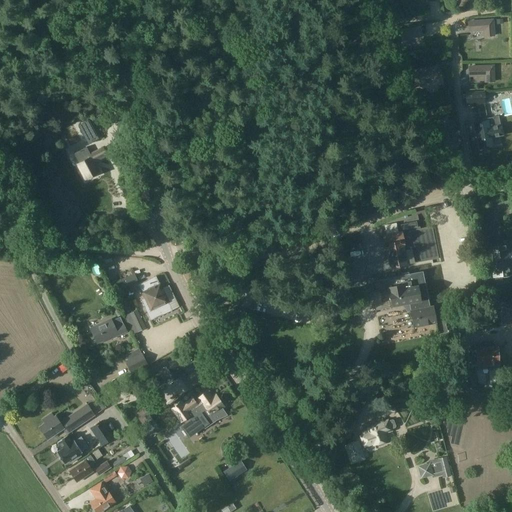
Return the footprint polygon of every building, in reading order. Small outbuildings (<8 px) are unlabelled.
[(436,5),(426,5),(426,20),(437,19),(436,5)] [(493,21),(467,22),(467,33),(483,32),(483,38),(494,37),(493,21)] [(421,39),(420,28),(394,31),(396,48),(407,47),(406,41),(421,39)] [(439,78),(437,67),(411,71),(414,88),(425,86),(424,80),(439,78)] [(494,83),(494,82),(494,67),(468,67),(469,78),(484,77),(484,84),(494,83)] [(449,128),(445,119),(430,126),(441,149),(451,145),(445,130),(449,128)] [(491,123),(476,126),(481,151),(496,148),(494,140),(503,138),(501,125),(491,127),(491,123)] [(90,127),(81,132),(80,132),(84,140),(87,145),(97,140),(90,127)] [(84,161),(78,164),(84,177),(90,174),(91,177),(98,173),(94,166),(95,165),(94,162),(107,155),(103,148),(83,159),(84,161)] [(385,248),(386,248),(390,269),(438,259),(432,227),(383,236),(385,248)] [(494,276),(511,273),(506,244),(489,246),(494,276)] [(429,307),(422,272),(371,282),(376,310),(409,304),(410,308),(413,328),(436,323),(433,307),(429,307)] [(137,282),(133,274),(121,280),(124,287),(137,282)] [(155,276),(138,284),(145,299),(141,300),(151,320),(171,310),(155,276)] [(133,286),(133,284),(124,288),(126,293),(132,290),(130,287),(133,286)] [(137,311),(123,317),(132,335),(146,329),(137,311)] [(115,328),(111,319),(91,328),(97,343),(110,337),(111,339),(126,332),(123,324),(115,328)] [(498,368),(498,364),(497,355),(500,355),(500,347),(476,348),(477,365),(478,365),(478,370),(498,368)] [(185,352),(160,368),(170,385),(179,379),(174,371),(190,361),(185,352)] [(127,360),(125,361),(131,374),(147,366),(141,353),(127,360)] [(182,402),(172,409),(181,422),(189,416),(188,415),(196,409),(208,426),(216,421),(212,415),(223,407),(216,396),(212,399),(207,393),(194,402),(192,399),(184,405),(182,402)] [(107,410),(103,403),(102,401),(101,401),(97,404),(103,413),(107,410)] [(94,415),(87,404),(77,411),(80,416),(81,415),(85,422),(94,415)] [(80,416),(77,411),(59,423),(55,416),(54,417),(51,413),(42,419),(45,423),(40,427),(47,439),(62,429),(66,435),(85,422),(81,415),(80,416)] [(153,421),(147,412),(138,419),(144,428),(150,436),(159,429),(153,421)] [(357,422),(350,418),(344,432),(351,435),(357,422)] [(393,421),(392,420),(383,423),(382,419),(361,427),(365,436),(361,438),(362,439),(356,441),(356,443),(346,447),(352,463),(354,462),(355,462),(357,462),(359,461),(361,459),(362,459),(359,449),(373,443),(374,446),(376,445),(376,447),(379,447),(381,446),(383,445),(385,444),(384,442),(386,441),(384,435),(392,431),(392,429),(394,428),(395,427),(393,421)] [(102,446),(113,438),(101,421),(91,429),(102,446)] [(67,436),(57,442),(62,449),(56,452),(63,463),(71,458),(73,461),(80,456),(78,453),(80,453),(81,452),(80,451),(87,447),(80,437),(71,443),(67,436)] [(433,457),(439,455),(436,446),(430,448),(433,457)] [(69,472),(76,482),(92,472),(88,466),(94,462),(90,456),(83,460),(84,462),(69,472)] [(126,466),(133,461),(130,456),(123,460),(126,466)] [(120,458),(112,463),(115,468),(123,463),(120,458)] [(442,476),(449,475),(445,459),(438,461),(439,463),(418,468),(421,479),(441,474),(442,476)] [(94,469),(99,476),(111,468),(106,461),(94,469)] [(244,470),(240,464),(239,462),(234,465),(234,466),(224,472),(229,480),(244,470)] [(128,478),(131,472),(127,467),(120,467),(117,473),(121,479),(128,478)] [(90,490),(96,499),(91,503),(96,511),(100,511),(115,502),(101,482),(90,490)] [(85,499),(66,506),(68,511),(81,511),(88,510),(85,499)]
